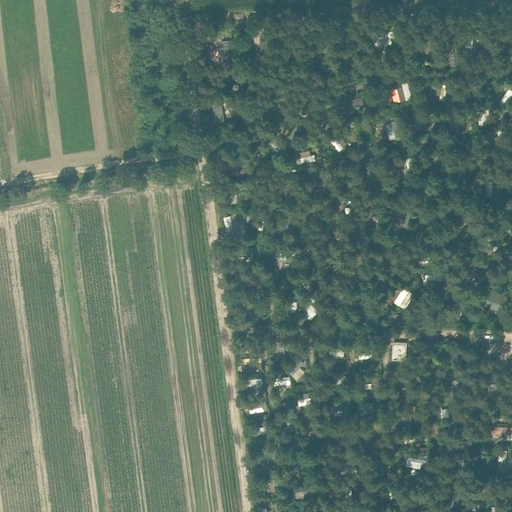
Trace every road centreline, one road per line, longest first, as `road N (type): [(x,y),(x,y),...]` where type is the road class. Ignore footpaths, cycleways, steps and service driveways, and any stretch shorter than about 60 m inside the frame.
road 1 (track): [(196,151),(238,511)]
road 2 (residential): [(511,69),(414,59),(346,89),(269,76),(255,100),(263,162)]
road 3 (track): [(511,1),(176,15)]
road 4 (residential): [(263,162),(341,163),(434,143),(511,154)]
road 5 (residential): [(263,162),(274,234),(405,236)]
road 6 (track): [(0,183),(196,151)]
road 7 (residential): [(286,511),(258,327)]
road 8 (residential): [(336,511),(309,328)]
road 9 (residential): [(371,511),(347,329)]
road 10 (residential): [(403,511),(385,389),(386,330)]
road 11 (residential): [(423,331),(433,404),(511,404)]
road 12 (track): [(176,15),(196,151)]
